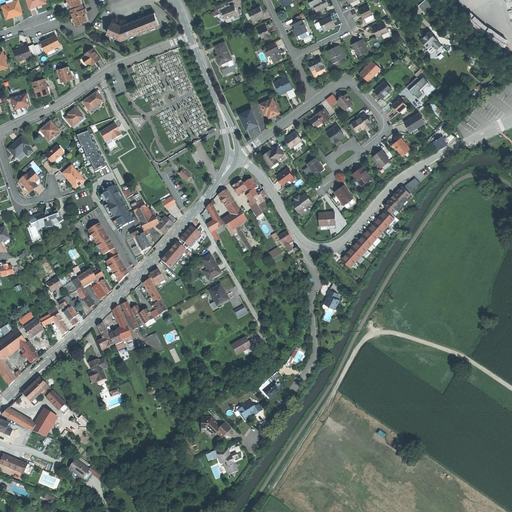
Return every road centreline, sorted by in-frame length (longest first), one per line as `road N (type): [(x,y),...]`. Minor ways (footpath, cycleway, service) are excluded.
road 1 (track): [(257,511),(372,335),(392,332),(460,354),(511,389)]
road 2 (residential): [(195,210),(0,406)]
road 3 (residential): [(297,234),(316,281),(314,359),(254,440)]
road 4 (residential): [(190,36),(114,65),(0,131)]
road 5 (residential): [(297,234),(321,247),(341,241),(404,174),(458,144)]
road 6 (residential): [(195,210),(263,338)]
road 7 (residential): [(362,152),(384,132),(375,106),(346,81),(314,101)]
